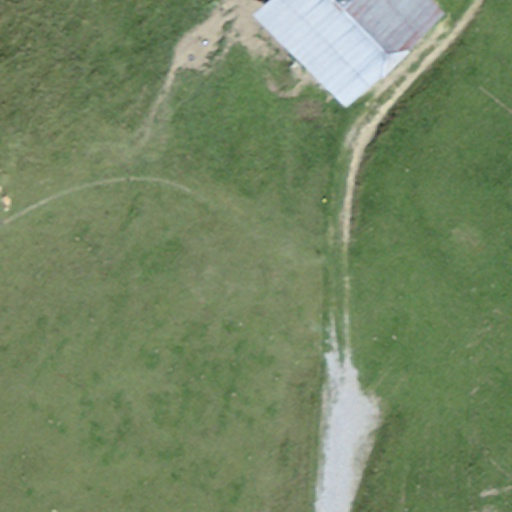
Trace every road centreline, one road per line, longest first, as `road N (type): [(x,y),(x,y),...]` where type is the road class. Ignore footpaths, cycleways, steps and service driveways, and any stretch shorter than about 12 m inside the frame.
road 1 (track): [(475,0),(438,47),(396,80),(349,150),(335,243),(342,301)]
road 2 (track): [(342,301),(317,511)]
